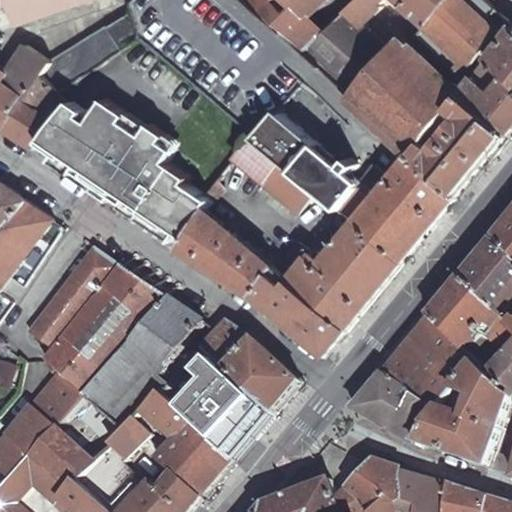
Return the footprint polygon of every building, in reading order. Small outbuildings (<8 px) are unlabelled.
[(0,0),(0,122),(7,127),(44,74),(62,91),(141,39),(134,11),(54,62),(28,46),(10,71),(0,63),(0,24),(6,28),(88,0),(0,0)] [(141,39),(255,135),(258,137),(278,113),(319,66),(305,53),(259,12),(246,0),(138,0),(133,7),(134,11),(141,39)] [(246,0),(259,12),(273,0),(246,0)] [(273,0),(259,12),(305,53),(329,30),(313,16),(308,21),(282,0),(273,0)] [(331,0),(282,0),(308,21),(313,16),(331,0)] [(319,66),(352,95),(392,51),(365,24),(385,6),(381,2),(383,0),(403,0),(406,2),(401,6),(406,11),(410,6),(429,23),(448,0),(361,0),(329,30),(305,53),(319,66)] [(493,58),(511,34),(511,22),(510,21),(501,31),(472,4),(475,0),(448,0),(429,23),(419,36),(465,77),(469,65),(471,67),(484,52),(493,58)] [(511,34),(493,58),(511,75),(511,34)] [(351,97),(414,153),(415,154),(426,140),(455,105),(466,91),(465,91),(414,42),(413,43),(406,36),(392,51),(352,95),(351,97)] [(466,91),(511,134),(511,133),(511,75),(493,58),(465,91),(466,91)] [(7,127),(37,148),(43,140),(55,122),(43,112),(55,96),(59,100),(62,95),(60,92),(62,91),(44,74),(7,127)] [(415,154),(461,195),(511,134),(466,91),(455,105),(465,113),(435,147),(426,140),(415,154)] [(55,122),(43,140),(67,157),(69,154),(105,178),(98,189),(112,199),(120,188),(141,203),(139,206),(171,227),(173,224),(192,237),(211,208),(217,201),(189,182),(193,177),(170,161),(178,149),(150,130),(151,128),(108,98),(96,116),(73,100),(55,122)] [(278,113),(258,137),(322,190),(338,203),(346,211),(406,261),(461,195),(415,154),(395,177),(379,164),(362,185),(278,113)] [(298,195),(310,204),(316,197),(322,190),(258,137),(255,135),(238,158),(265,180),(260,188),(285,210),(298,195)] [(0,235),(27,199),(3,183),(0,187),(0,235)] [(285,210),(296,219),(310,204),(298,195),(285,210)] [(0,292),(57,219),(27,199),(0,235),(0,292)] [(192,237),(184,248),(256,295),(278,266),(267,256),(240,233),(243,229),(239,225),(235,229),(211,208),(192,237)] [(293,279),(350,329),(406,261),(346,211),(331,229),(332,230),(313,253),(312,252),(310,254),(311,256),(293,279)] [(511,252),(511,226),(500,241),(511,252)] [(511,252),(500,241),(467,280),(508,320),(511,314),(511,252)] [(56,351),(125,265),(98,247),(32,333),(56,351)] [(89,398),(174,299),(125,265),(56,351),(48,361),(63,375),(89,398)] [(278,266),(256,295),(268,303),(328,356),(350,329),(293,279),(278,266)] [(511,323),(508,320),(467,280),(436,318),(472,350),(473,348),(488,330),(511,354),(511,323)] [(158,380),(209,323),(174,299),(89,398),(128,431),(129,432),(165,395),(170,390),(169,388),(158,380)] [(472,350),(436,318),(388,375),(444,412),(450,410),(464,391),(486,362),(473,348),(472,350)] [(279,415),(306,383),(258,338),(232,322),(208,348),(279,415)] [(238,465),(279,415),(208,348),(169,388),(170,390),(165,395),(238,465)] [(511,392),(511,356),(499,374),(497,376),(511,392)] [(0,387),(14,392),(22,367),(2,361),(0,366),(0,387)] [(494,468),(511,415),(511,392),(497,376),(499,374),(486,362),(464,391),(478,397),(476,401),(481,403),(474,419),(450,410),(444,412),(426,443),(427,444),(494,468)] [(63,428),(89,398),(63,375),(13,438),(39,458),(62,432),(61,430),(63,428)] [(423,449),(427,444),(426,443),(444,412),(388,375),(360,410),(423,449)] [(208,502),(238,465),(165,395),(129,432),(128,431),(116,444),(118,446),(132,459),(142,450),(157,436),(146,425),(154,419),(169,432),(184,439),(162,461),(180,478),(181,476),(208,502)] [(77,490),(83,484),(115,450),(109,445),(102,444),(93,456),(63,428),(61,430),(62,432),(39,458),(77,490)] [(114,511),(199,511),(208,502),(181,476),(180,478),(167,491),(159,483),(153,489),(140,500),(134,496),(146,482),(127,463),(132,459),(118,446),(115,450),(83,484),(114,511)] [(114,511),(83,484),(77,490),(39,458),(0,502),(0,511),(58,511),(67,502),(78,511),(114,511)] [(380,460),(352,488),(375,511),(376,511),(395,496),(404,503),(409,499),(406,473),(406,470),(380,460)] [(453,511),(456,489),(406,473),(409,499),(410,504),(420,507),(419,511),(403,511),(404,503),(395,496),(376,511),(453,511)] [(263,511),(375,511),(352,488),(342,501),(334,480),(271,502),(263,511)] [(492,511),(494,499),(457,488),(456,489),(453,511),(492,511)] [(511,511),(511,504),(494,499),(492,511),(511,511)]
